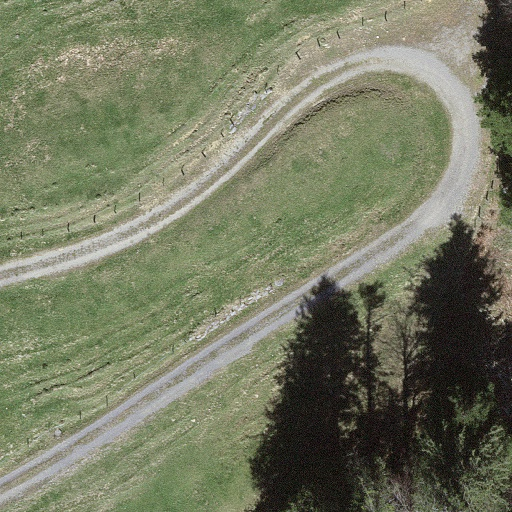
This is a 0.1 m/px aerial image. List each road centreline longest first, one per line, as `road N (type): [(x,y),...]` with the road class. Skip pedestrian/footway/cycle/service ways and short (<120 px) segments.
road 1 (track): [(0,509),(387,272),(477,161),(494,78)]
road 2 (track): [(494,78),(463,49),(408,65),(116,239),(0,274)]
